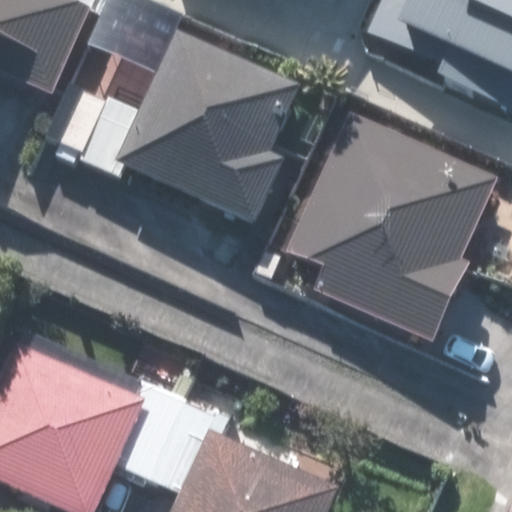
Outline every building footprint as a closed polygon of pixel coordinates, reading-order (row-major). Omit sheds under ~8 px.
[(0,0),(0,68),(24,79),(16,96),(45,109),(69,58),(84,27),(27,0),(0,0)] [(511,0),(382,0),(358,52),(430,84),(424,96),(509,134),(511,128),(511,103),(509,103),(511,96),(511,0)] [(249,247),(281,179),(261,170),(292,105),(169,47),(106,179),(249,247)] [(461,278),(452,274),(491,196),(348,124),(278,263),(313,280),(303,300),(421,359),(461,278)] [(0,375),(0,498),(30,511),(94,511),(110,479),(170,506),(166,511),(323,511),(330,500),(218,449),(227,428),(133,386),(123,406),(10,355),(0,375)]
